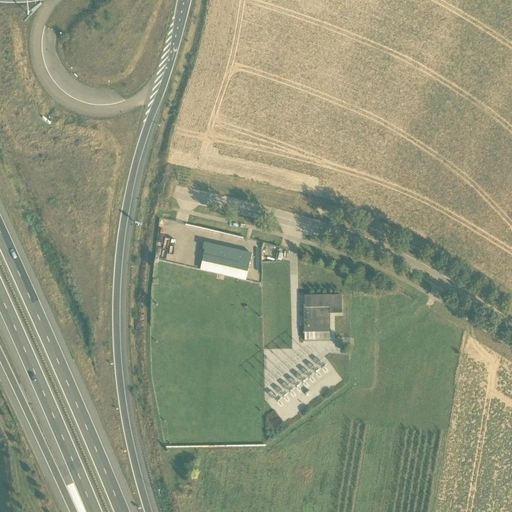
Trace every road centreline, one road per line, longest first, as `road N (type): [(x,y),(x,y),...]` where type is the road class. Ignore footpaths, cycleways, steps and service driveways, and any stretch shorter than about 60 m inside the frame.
road 1 (motorway): [(147,511),(124,414),(116,290),(134,167),(184,0)]
road 2 (motorway): [(122,511),(0,230)]
road 3 (motorway): [(0,298),(91,511)]
road 4 (motorway): [(0,360),(71,511)]
